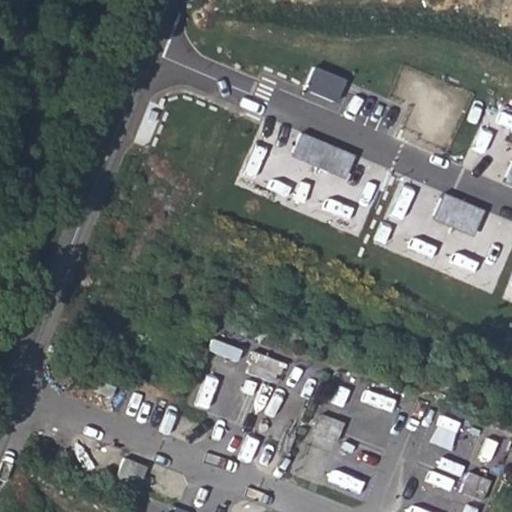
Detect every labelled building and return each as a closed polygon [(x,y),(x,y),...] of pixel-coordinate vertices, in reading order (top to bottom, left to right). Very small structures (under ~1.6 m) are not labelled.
[(257,354),(249,350),(244,362),(247,363),(252,365),(257,354)] [(273,360),(257,354),(252,365),(247,363),(244,372),(270,383),(273,374),(268,372),(273,360)] [(281,363),(273,360),(268,372),(273,374),(276,374),(281,363)] [(112,387),(94,380),(90,390),(108,397),(112,387)] [(275,392),(268,418),(298,426),(305,401),(275,392)] [(368,396),(362,420),(382,425),(388,401),(368,396)] [(330,418),(319,414),(311,434),(321,438),(330,418)] [(342,423),(330,418),(321,438),(334,443),(342,423)] [(145,467),(122,457),(113,478),(136,487),(145,467)] [(357,493),(365,466),(337,458),(329,485),(357,493)] [(477,476),(465,472),(457,492),(469,497),(477,476)] [(488,480),(477,476),(469,497),(480,501),(488,480)] [(417,486),(410,511),(440,511),(445,493),(417,486)]
